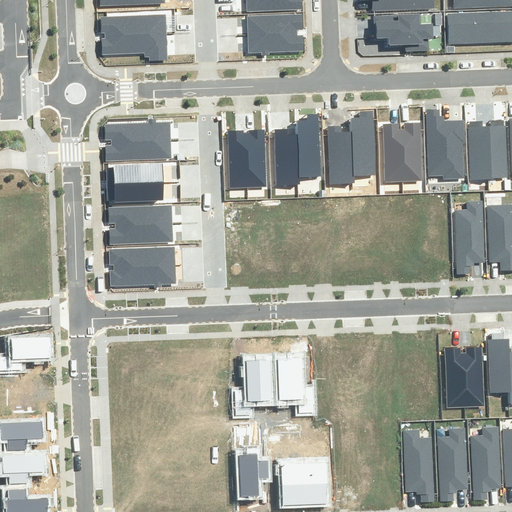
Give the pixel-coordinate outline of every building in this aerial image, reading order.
[(246,0),(246,12),(302,10),(302,0),(246,0)] [(371,0),(372,9),(433,6),(432,0),(371,0)] [(443,11),(444,40),(511,36),(510,7),(443,11)] [(372,14),(373,38),(386,37),(386,45),(422,43),(421,37),(429,37),(429,24),(420,24),(419,13),(372,14)] [(304,31),(304,15),(248,16),(249,34),(299,33),(299,31),(304,31)] [(166,16),(102,18),(102,34),(107,34),(107,36),(166,34),(166,16)] [(249,53),(305,51),(304,35),(299,35),(299,33),(249,34),(249,53)] [(102,38),(103,54),(144,53),(144,57),(149,57),(149,61),(167,61),(166,34),(107,36),(107,38),(102,38)] [(97,134),(86,88),(46,98),(56,143),(97,134)] [(426,108),(428,173),(442,173),(442,177),(461,177),(459,140),(464,139),(463,120),(444,121),(443,115),(438,115),(438,108),(426,108)] [(352,117),(353,133),(354,174),(376,173),(373,112),(362,112),(362,117),(352,117)] [(298,120),(298,135),(300,177),(321,176),(319,115),(308,115),(308,120),(298,120)] [(490,124),(486,124),(488,177),(505,176),(503,118),(490,118),(490,124)] [(468,120),(469,177),(488,177),(486,124),(481,124),(481,120),(468,120)] [(169,123),(104,125),(105,141),(110,141),(110,143),(170,141),(169,123)] [(328,126),(330,182),(355,181),(354,174),(353,133),(343,133),(343,125),(328,126)] [(423,181),(419,125),(403,126),(403,131),(402,131),(404,181),(423,181)] [(399,126),(383,127),(386,182),(404,181),(402,131),(399,131),(399,126)] [(274,129),(276,185),(300,184),(300,177),(298,135),(288,136),(288,128),(274,129)] [(267,185),(264,130),(248,131),(248,136),(246,136),(249,186),(267,185)] [(244,131),(228,132),(230,187),(249,186),(246,136),(244,136),(244,131)] [(105,145),(105,161),(170,159),(170,141),(110,143),(110,145),(105,145)] [(106,167),(107,184),(163,182),(162,164),(106,167)] [(107,185),(108,202),(163,199),(163,182),(107,185)] [(454,208),(456,271),(467,271),(467,259),(483,259),(481,200),(465,200),(465,207),(454,208)] [(511,201),(487,202),(488,259),(499,258),(499,269),(511,268),(511,201)] [(174,206),(109,208),(109,224),(114,224),(114,226),(174,224),(174,206)] [(109,228),(110,244),(175,242),(174,224),(114,226),(114,228),(109,228)] [(175,249),(111,251),(111,267),(116,267),(116,269),(176,267),(175,249)] [(111,271),(112,287),(176,285),(176,267),(116,269),(116,271),(111,271)] [(0,357),(0,370),(23,369),(22,361),(53,359),(52,337),(11,340),(12,357),(0,357)] [(488,338),(490,388),(505,387),(505,401),(511,400),(511,350),(506,351),(506,338),(488,338)] [(465,352),(462,352),(464,404),(481,404),(479,345),(465,345),(465,352)] [(460,347),(445,347),(447,405),(464,404),(462,352),(460,353),(460,347)] [(301,412),(317,411),(316,387),(304,388),(303,359),(277,360),(279,400),(301,399),(301,412)] [(235,391),(236,414),(252,413),(251,400),(273,399),(271,360),(245,361),(246,390),(235,391)] [(43,422),(3,423),(3,442),(6,442),(6,449),(24,449),(24,437),(44,436),(43,422)] [(468,435),(471,497),(479,496),(479,489),(499,488),(496,423),(478,424),(479,434),(468,435)] [(437,437),(440,499),(448,499),(448,492),(468,491),(465,426),(447,427),(448,436),(437,437)] [(511,426),(503,427),(504,484),(511,483),(511,426)] [(425,500),(432,500),(429,438),(418,438),(418,428),(400,429),(404,494),(424,493),(425,500)] [(46,456),(5,458),(6,477),(9,476),(9,484),(27,483),(27,472),(47,471),(46,456)] [(238,457),(239,498),(260,497),(259,480),(268,480),(268,464),(258,464),(258,456),(238,457)] [(303,464),(305,504),(326,503),(324,463),(303,464)] [(282,465),(284,506),(305,504),(303,464),(282,465)] [(90,468),(74,469),(76,493),(92,492),(90,468)] [(6,499),(6,511),(47,511),(47,502),(27,502),(26,491),(8,491),(8,499),(6,499)]
